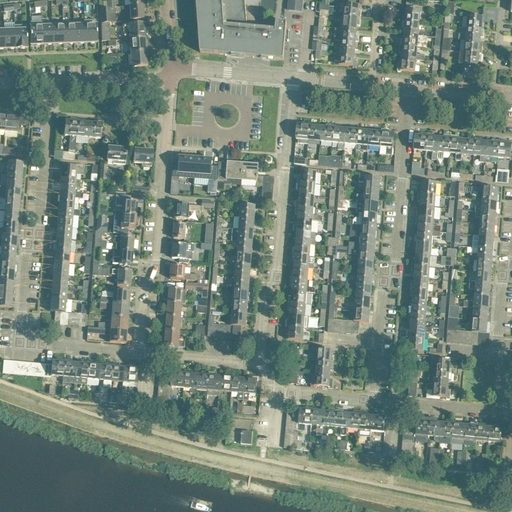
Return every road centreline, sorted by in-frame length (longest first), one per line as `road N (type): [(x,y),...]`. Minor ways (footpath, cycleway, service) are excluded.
road 1 (residential): [(373,401),(411,89)]
road 2 (residential): [(263,364),(263,296),(276,270),(292,78)]
road 3 (residential): [(138,353),(142,284),(155,264),(170,79)]
road 4 (residential): [(51,83),(39,224),(26,253),(24,340)]
road 5 (residential): [(502,413),(505,362),(497,335),(511,261)]
road 6 (residential): [(292,78),(169,67)]
